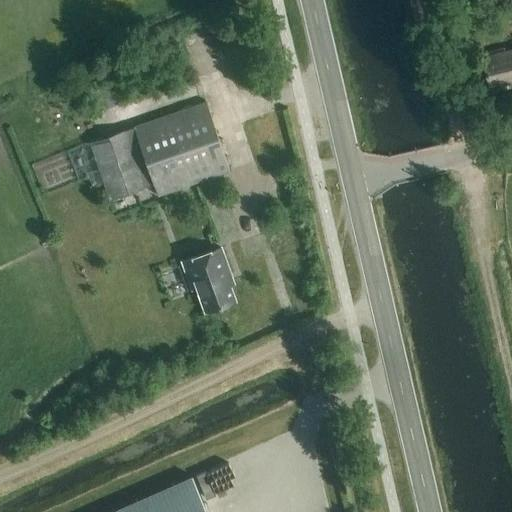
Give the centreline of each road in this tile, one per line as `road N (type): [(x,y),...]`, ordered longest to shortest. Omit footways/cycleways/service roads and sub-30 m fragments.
road 1 (track): [(511,393),(472,174),(414,0)]
road 2 (primary): [(404,393),(312,0)]
road 3 (track): [(0,479),(349,318)]
road 4 (primary): [(431,511),(404,393)]
